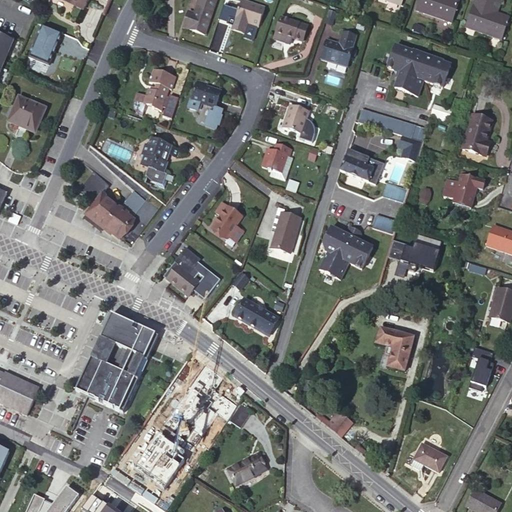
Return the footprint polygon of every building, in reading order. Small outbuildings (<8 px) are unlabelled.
[(83,7),(68,0),(60,0),(81,10),(83,7)] [(215,0),(198,0),(194,15),(188,14),(183,30),(205,36),(215,0)] [(420,0),(416,13),(452,25),(459,2),(454,0),(420,0)] [(487,11),(490,0),(475,0),(466,30),(501,42),(509,19),(496,14),(487,11)] [(500,2),(493,0),(490,0),(487,11),(496,14),(500,2)] [(240,2),(231,28),(244,33),(246,26),(257,30),(264,10),(240,2)] [(335,15),(328,12),(324,25),(331,28),(335,15)] [(280,20),(273,41),(289,46),(291,39),(302,43),(307,29),(280,20)] [(364,25),(358,23),(355,30),(362,32),(364,25)] [(0,69),(14,37),(0,31),(0,69)] [(355,38),(345,35),(343,34),(339,46),(327,41),(321,61),(332,64),(333,63),(348,68),(357,38),(355,38)] [(414,54),(396,48),(388,71),(395,73),(398,81),(395,91),(419,100),(424,83),(443,90),(451,67),(444,64),(444,63),(414,53),(414,54)] [(34,70),(41,73),(44,67),(37,63),(34,70)] [(174,79),(153,71),(148,85),(151,86),(149,92),(147,92),(145,99),(136,96),(134,104),(134,106),(134,107),(134,109),(134,110),(135,111),(135,112),(135,113),(136,113),(136,114),(137,116),(139,117),(142,118),(145,107),(152,109),(151,111),(160,114),(168,90),(170,91),(174,79)] [(205,86),(197,84),(191,102),(211,108),(215,110),(220,93),(205,88),(205,86)] [(19,99),(9,122),(35,133),(45,110),(19,99)] [(460,114),(463,102),(455,101),(451,111),(460,114)] [(447,123),(451,111),(434,106),(430,118),(447,123)] [(215,110),(211,108),(204,129),(215,132),(217,128),(218,128),(222,118),(220,117),(222,112),(215,110)] [(308,114),(290,108),(283,131),(300,137),(308,114)] [(357,123),(423,144),(427,131),(361,111),(357,123)] [(473,119),(463,151),(485,158),(489,145),(485,143),(490,124),(473,119)] [(401,160),(416,165),(420,151),(422,145),(402,139),(398,151),(404,152),(401,160)] [(166,157),(168,158),(174,160),(178,150),(151,140),(148,148),(145,147),(142,156),(143,157),(140,167),(156,172),(164,175),(168,164),(166,164),(164,163),(166,157)] [(293,151),(276,146),(274,153),(268,151),(261,168),(269,171),(269,173),(272,174),(270,178),(285,183),(293,160),(290,159),(293,151)] [(315,163),(318,153),(311,150),(307,160),(315,163)] [(339,173),(376,188),(384,167),(349,153),(346,160),(344,160),(339,173)] [(156,172),(140,167),(138,175),(144,180),(146,181),(150,184),(156,172)] [(167,176),(164,175),(156,172),(150,184),(155,187),(165,190),(168,181),(166,180),(167,176)] [(107,188),(90,175),(79,189),(96,202),(101,195),(107,188)] [(479,183),(461,177),(459,184),(454,202),(453,206),(471,211),(477,191),(483,193),(486,185),(479,183)] [(454,202),(459,184),(448,182),(443,199),(454,202)] [(386,186),(382,199),(402,205),(407,192),(386,186)] [(133,192),(129,197),(141,207),(146,201),(133,192)] [(96,202),(99,205),(104,198),(101,195),(96,202)] [(141,207),(129,197),(120,209),(127,214),(127,215),(132,219),(141,207)] [(120,210),(104,198),(99,205),(91,216),(106,227),(103,231),(110,236),(112,235),(118,241),(134,221),(143,228),(157,210),(146,201),(132,219),(127,215),(127,214),(120,209),(120,210)] [(91,216),(99,205),(96,202),(85,216),(103,231),(106,227),(91,216)] [(243,218),(222,204),(216,214),(221,217),(211,231),(227,241),(243,218)] [(284,212),(279,211),(272,233),(275,234),(278,235),(284,215),(284,212)] [(300,220),(284,215),(278,235),(275,234),(270,249),(290,255),(300,220)] [(397,224),(376,217),(372,231),(392,238),(397,224)] [(511,234),(493,228),(487,249),(511,257),(511,234)] [(345,237),(332,229),(323,247),(325,253),(328,255),(319,272),(340,283),(348,266),(361,273),(373,252),(359,244),(361,240),(361,236),(357,237),(352,234),(351,231),(348,232),(345,237)] [(404,249),(391,246),(387,259),(408,265),(407,271),(415,274),(418,265),(422,267),(422,269),(433,273),(439,254),(442,244),(419,237),(416,247),(414,246),(412,251),(404,249)] [(201,262),(186,250),(174,264),(175,265),(164,279),(166,277),(169,280),(167,282),(189,299),(200,285),(189,276),(201,262)] [(233,286),(240,291),(249,280),(242,275),(233,286)] [(511,315),(511,294),(498,291),(490,320),(510,325),(511,315)] [(278,321),(244,302),(234,319),(269,338),(278,321)] [(125,416),(140,382),(160,338),(112,317),(77,395),(89,399),(125,416)] [(414,340),(379,330),(375,346),(387,349),(386,355),(385,355),(384,356),(380,368),(385,369),(387,368),(404,373),(414,340)] [(490,365),(493,356),(474,350),(471,359),(479,361),(469,390),(481,394),(483,389),(486,390),(494,366),(490,365)] [(1,388),(0,388),(0,406),(28,419),(38,396),(4,381),(1,388)] [(250,413),(240,406),(229,422),(240,429),(250,413)] [(339,413),(333,419),(336,422),(342,415),(339,413)] [(319,415),(316,418),(323,424),(326,420),(319,415)] [(352,424),(342,415),(336,422),(333,419),(327,427),(340,438),(352,424)] [(185,448),(150,425),(142,437),(156,446),(174,457),(177,459),(185,448)] [(156,446),(151,454),(168,466),(174,457),(156,446)] [(358,447),(355,450),(361,456),(365,452),(358,447)] [(422,447),(414,461),(424,467),(439,474),(446,460),(422,447)] [(0,473),(5,463),(2,461),(4,457),(7,458),(8,456),(0,452),(0,473)] [(265,470),(258,457),(247,462),(246,461),(227,471),(235,486),(265,470)] [(424,467),(414,461),(412,466),(413,468),(419,472),(422,472),(424,467)] [(180,477),(186,481),(189,477),(194,469),(190,466),(188,468),(186,467),(180,477)] [(47,502),(36,497),(28,511),(68,511),(80,497),(67,488),(53,507),(46,504),(47,502)] [(497,511),(500,507),(474,493),(466,508),(473,511),(497,511)]
